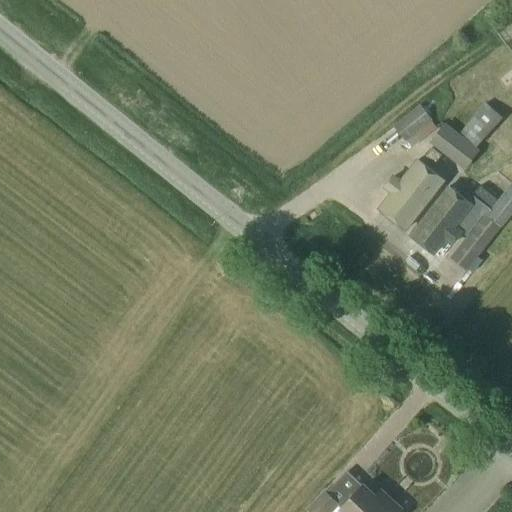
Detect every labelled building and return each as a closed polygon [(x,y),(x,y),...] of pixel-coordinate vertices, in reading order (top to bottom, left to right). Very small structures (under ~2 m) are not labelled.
[(504,117),(487,103),(461,132),(478,147),(504,117)] [(433,120),(421,104),(394,126),(407,141),(413,148),(438,128),(432,121),(433,120)] [(480,149),(445,123),(430,142),(462,167),(465,169),(473,159),(480,149)] [(443,155),(433,147),(426,155),(435,164),(443,155)] [(408,232),(448,179),(419,156),(378,209),(408,232)] [(477,204),(452,185),(414,236),(439,255),(477,204)] [(498,200),(481,186),(474,195),(491,209),(486,214),(485,213),(451,257),(467,270),(502,226),(503,227),(511,215),(511,188),(506,195),(504,193),(498,200)] [(376,497),(364,486),(342,509),(344,511),(398,511),(401,509),(381,491),(376,497)] [(325,489),(307,509),(309,511),(333,511),(341,504),(325,489)]
